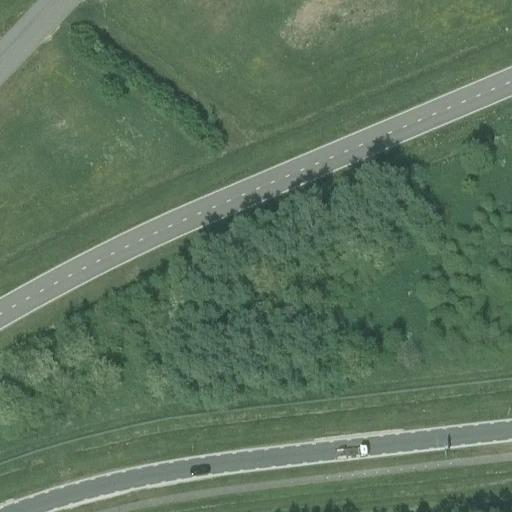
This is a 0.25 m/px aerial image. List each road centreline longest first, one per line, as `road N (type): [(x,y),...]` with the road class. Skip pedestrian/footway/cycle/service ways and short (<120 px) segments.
road 1 (tertiary): [(23,511),(152,476),(511,431)]
road 2 (track): [(511,480),(261,511)]
